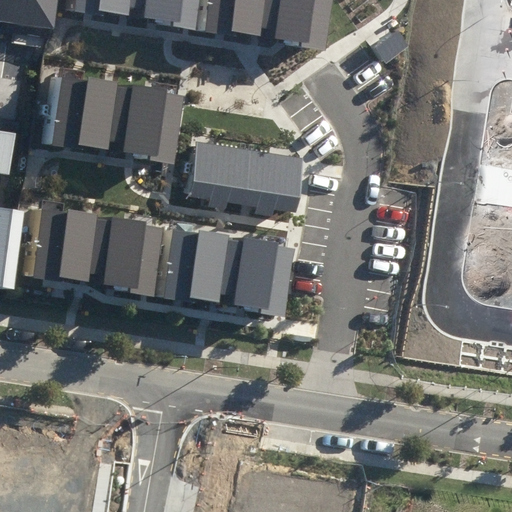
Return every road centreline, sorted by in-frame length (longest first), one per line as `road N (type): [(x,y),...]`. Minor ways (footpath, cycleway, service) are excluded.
road 1 (residential): [(511,438),(166,383)]
road 2 (residential): [(166,383),(0,359)]
road 3 (residential): [(144,511),(166,383)]
